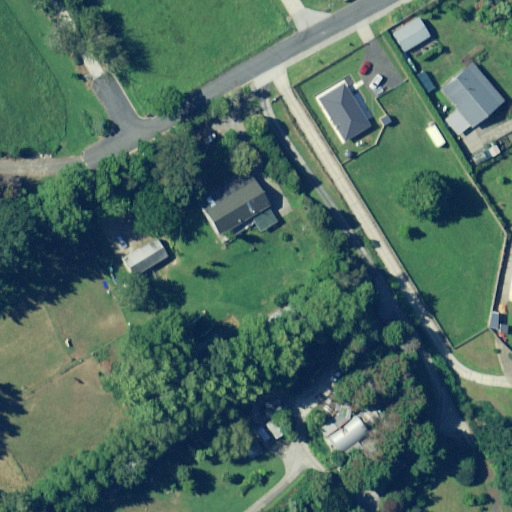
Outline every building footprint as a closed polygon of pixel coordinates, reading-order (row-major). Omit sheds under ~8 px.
[(426,36),(416,19),(390,35),(400,52),(426,36)] [(499,103),(469,65),(437,91),(453,111),(442,121),(456,138),(499,103)] [(265,208),(250,183),(200,212),(215,237),(265,208)] [(511,216),(511,202),(507,200),(502,214),(511,217),(511,216)] [(163,258),(152,241),(120,261),(131,278),(163,258)] [(344,391),(321,402),(330,422),(353,411),(344,391)] [(286,400),(252,412),(256,425),(290,413),(286,400)] [(382,422),(371,404),(323,434),(338,458),(356,447),(351,441),(382,422)]
